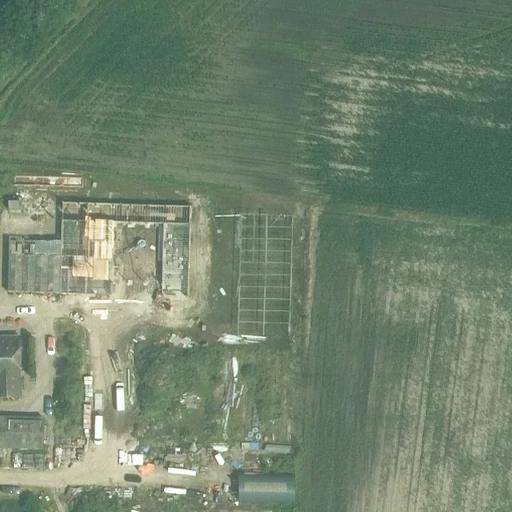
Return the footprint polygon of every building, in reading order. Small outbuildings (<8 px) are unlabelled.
[(40,186),(41,174),(22,173),(21,184),(40,186)] [(98,185),(98,194),(132,194),(132,185),(98,185)] [(9,292),(110,296),(113,212),(59,210),(57,257),(11,256),(9,292)] [(0,398),(22,398),(22,382),(23,382),(21,336),(0,337),(0,398)] [(0,449),(43,451),(44,427),(44,417),(0,415),(0,449)] [(41,475),(41,484),(59,485),(59,475),(41,475)]
